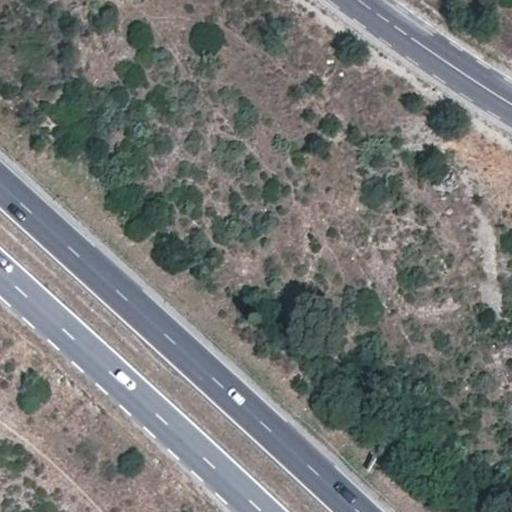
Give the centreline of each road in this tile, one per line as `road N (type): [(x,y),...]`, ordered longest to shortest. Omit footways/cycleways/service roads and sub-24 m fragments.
road 1 (trunk): [(350,511),(0,186)]
road 2 (trunk): [(0,273),(252,511)]
road 3 (tertiary): [(359,0),(511,104)]
